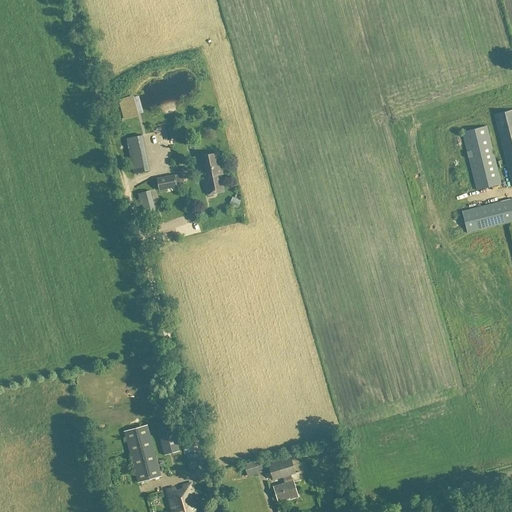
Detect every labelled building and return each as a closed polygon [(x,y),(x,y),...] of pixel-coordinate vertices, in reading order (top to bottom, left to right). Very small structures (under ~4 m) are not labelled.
[(139,114),(134,96),(120,99),(125,117),(139,114)] [(511,111),(492,116),(510,188),(511,187),(511,111)] [(486,127),(461,133),(475,191),(500,185),(486,127)] [(164,130),(166,142),(175,141),(173,129),(164,130)] [(126,139),(132,175),(150,172),(143,136),(126,139)] [(167,153),(159,154),(160,172),(169,171),(167,153)] [(220,160),(219,160),(217,153),(198,157),(203,180),(205,179),(209,196),(224,193),(220,176),(222,175),(221,168),(222,168),(224,166),(223,160),(220,160)] [(423,163),(408,168),(418,204),(433,199),(423,163)] [(174,176),(156,180),(158,191),(176,188),(174,176)] [(156,215),(150,191),(137,195),(143,218),(156,215)] [(511,201),(511,200),(460,212),(466,234),(511,222),(511,201)] [(231,201),(228,206),(235,210),(238,204),(231,201)] [(443,226),(426,230),(433,255),(450,251),(443,226)] [(169,420),(155,424),(164,456),(178,452),(169,420)] [(147,426),(123,433),(136,484),(160,477),(147,426)] [(327,448),(331,457),(342,454),(339,444),(327,448)] [(290,459),(268,465),(273,481),(282,478),(284,485),(273,488),(277,502),(291,498),(292,500),(298,498),(293,482),(292,482),(290,476),(295,475),(290,459)] [(259,461),(243,466),(246,477),(263,472),(259,461)] [(175,491),(174,488),(165,491),(170,511),(197,511),(190,484),(181,487),(182,489),(175,491)]
